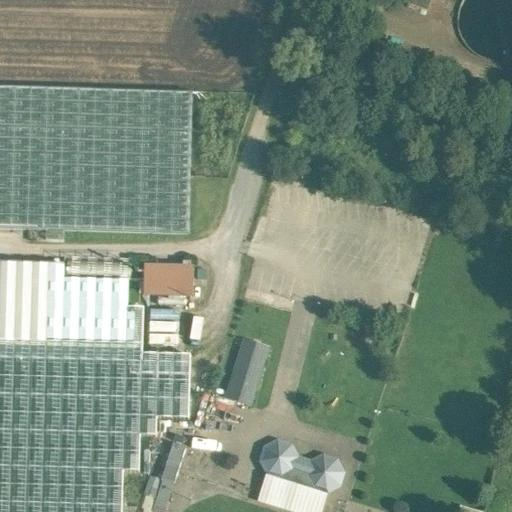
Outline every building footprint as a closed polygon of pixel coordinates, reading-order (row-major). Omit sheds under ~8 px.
[(430,0),(397,0),(427,10),(430,0)] [(504,15),(506,0),(479,0),(477,10),(504,15)] [(426,83),(410,77),(406,90),(422,96),(426,83)] [(193,94),(0,88),(0,229),(189,235),(193,94)] [(452,175),(426,166),(418,189),(444,198),(452,175)] [(194,267),(145,266),(144,294),(193,295),(194,267)] [(73,278),(9,276),(6,353),(151,357),(152,321),(136,321),(137,294),(72,293),(73,278)] [(268,348),(245,341),(227,399),(250,406),(268,348)] [(6,353),(0,353),(0,511),(131,511),(132,484),(148,485),(149,449),(165,449),(166,431),(198,432),(199,369),(151,367),(151,357),(6,353)] [(278,442),(265,449),(261,462),(267,475),(281,480),(294,473),(306,477),(313,490),(327,494),(340,488),(344,474),(337,461),(323,456),(311,463),(298,459),(292,446),(278,442)] [(173,445),(162,480),(174,484),(186,450),(173,445)]
